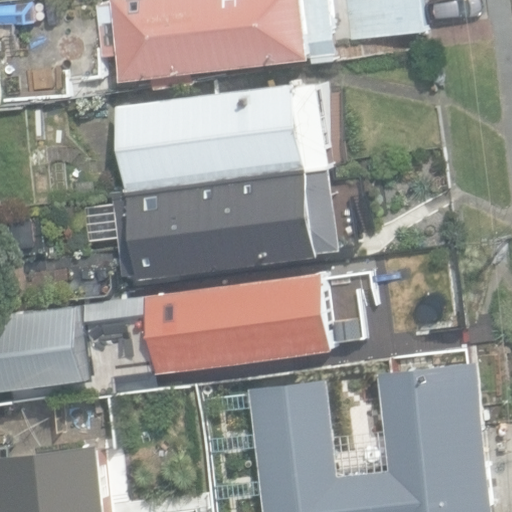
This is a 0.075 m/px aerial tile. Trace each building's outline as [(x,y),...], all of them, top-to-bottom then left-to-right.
[(160,75),(161,87),(201,83),(200,67),(330,55),(327,29),(340,28),(337,0),(118,0),(119,1),(104,2),(109,55),(125,54),(128,78),(160,75)] [(350,0),(356,41),(433,30),(428,0),(350,0)] [(0,23),(24,22),(22,4),(0,5),(0,23)] [(127,102),(137,188),(342,162),(332,80),(310,83),(309,79),(127,102)] [(145,234),(150,274),(353,247),(342,164),(121,194),(127,236),(145,234)] [(191,367),(193,381),(252,373),(250,359),(344,346),(333,267),(151,292),(152,296),(135,298),(142,346),(162,343),(166,371),(191,367)] [(62,308),(73,381),(113,375),(101,302),(62,308)] [(505,511),(487,357),(386,368),(397,466),(346,472),(335,377),(257,386),(271,511),(505,511)] [(125,511),(115,438),(2,453),(10,511),(125,511)]
